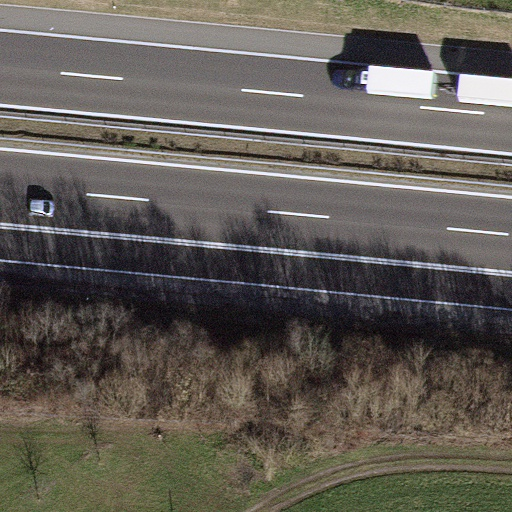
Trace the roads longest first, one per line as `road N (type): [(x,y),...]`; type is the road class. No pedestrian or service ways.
road 1 (motorway): [(0,189),(511,237)]
road 2 (motorway): [(511,116),(0,68)]
road 3 (track): [(511,473),(406,471),(339,486),(300,511)]
